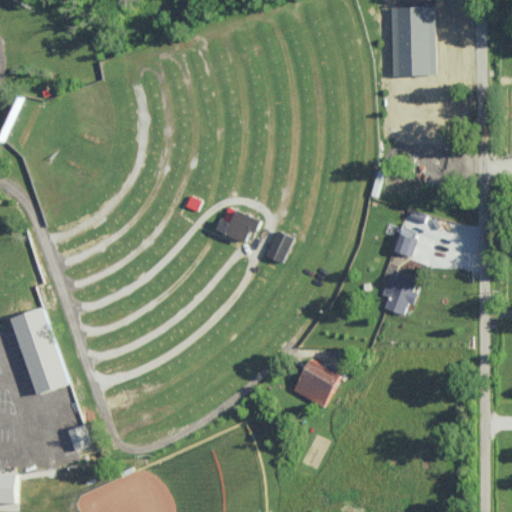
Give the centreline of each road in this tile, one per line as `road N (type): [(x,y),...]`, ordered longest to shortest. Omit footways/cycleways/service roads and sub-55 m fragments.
road 1 (residential): [(481,511),(482,0)]
road 2 (residential): [(482,73),(511,74),(482,167)]
